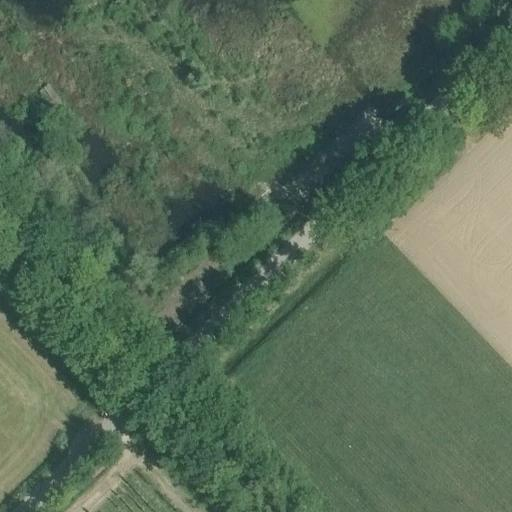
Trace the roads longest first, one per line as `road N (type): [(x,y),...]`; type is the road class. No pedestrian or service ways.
road 1 (unclassified): [(145,395),(511,35)]
road 2 (unclassified): [(0,240),(145,395)]
road 3 (unclassified): [(24,511),(145,395)]
